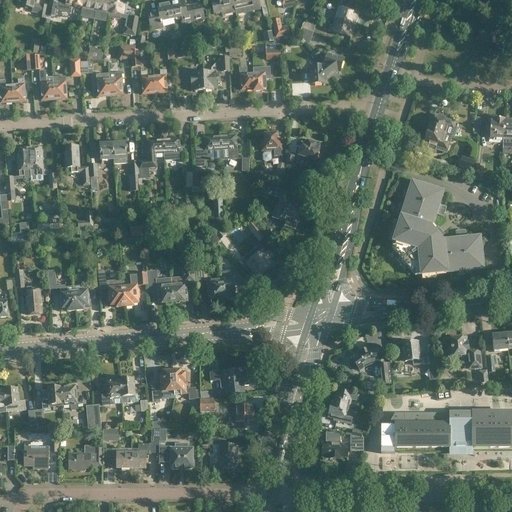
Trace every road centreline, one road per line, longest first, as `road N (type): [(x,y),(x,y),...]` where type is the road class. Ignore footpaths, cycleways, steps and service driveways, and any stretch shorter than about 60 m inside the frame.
road 1 (residential): [(0,126),(378,108)]
road 2 (secondary): [(0,351),(230,330)]
road 3 (residential): [(26,500),(252,494)]
road 4 (residential): [(475,497),(293,496)]
road 5 (secondary): [(366,148),(310,312)]
road 6 (secondary): [(330,309),(366,148)]
road 7 (secondary): [(276,459),(323,331)]
road 8 (secondary): [(303,332),(276,459)]
road 9 (residential): [(511,90),(390,83)]
